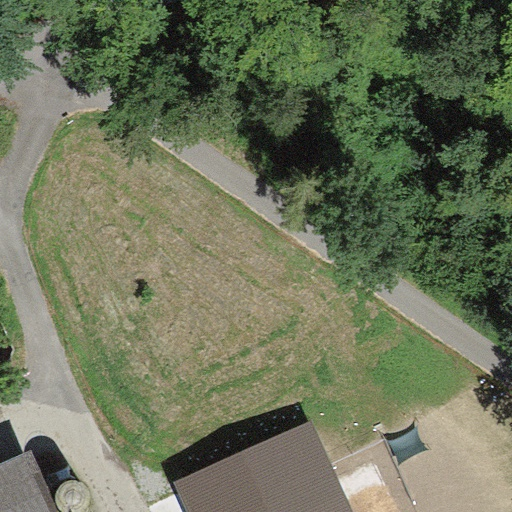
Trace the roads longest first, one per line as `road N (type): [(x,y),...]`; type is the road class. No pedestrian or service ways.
road 1 (track): [(511,356),(76,43),(49,28),(0,62)]
road 2 (track): [(63,376),(0,201)]
road 3 (track): [(4,203),(76,43)]
